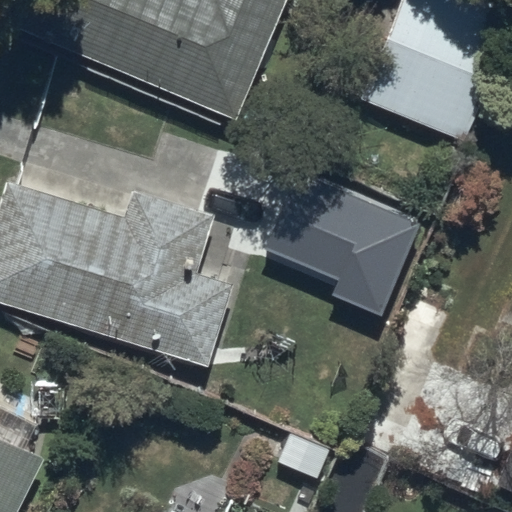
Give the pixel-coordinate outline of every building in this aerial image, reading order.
[(12,0),(4,20),(237,114),(283,0),(12,0)] [(511,7),(494,0),(399,0),(361,95),(466,136),(511,21),(511,7)] [(333,291),(380,312),(421,221),(303,169),(269,246),(339,277),(333,291)] [(0,209),(0,296),(207,361),(232,280),(197,270),(214,214),(133,189),(125,215),(9,179),(0,209)] [(387,327),(337,307),(318,357),(368,376),(387,327)] [(511,425),(489,481),(511,489),(511,425)] [(291,432),(280,460),(318,475),(330,448),(291,432)] [(0,511),(15,511),(44,456),(0,433),(0,511)]
